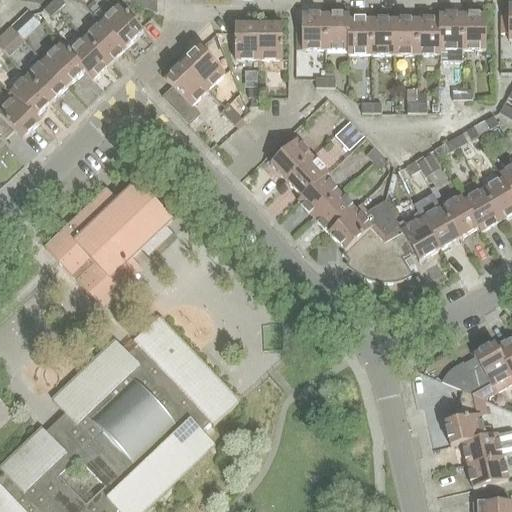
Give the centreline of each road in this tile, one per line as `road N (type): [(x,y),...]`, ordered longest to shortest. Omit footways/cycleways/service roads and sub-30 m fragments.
road 1 (residential): [(128,99),(377,360)]
road 2 (residential): [(0,220),(128,99)]
road 3 (residential): [(413,511),(377,360)]
road 4 (residential): [(377,360),(511,282)]
